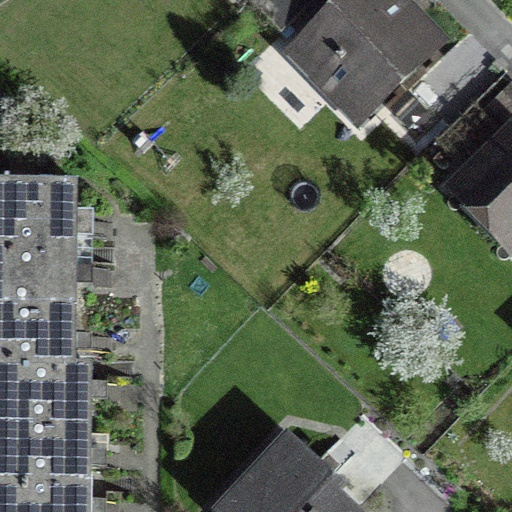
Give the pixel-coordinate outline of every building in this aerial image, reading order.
[(313,0),(248,0),(280,32),(313,0)] [(435,48),(388,0),(347,0),(305,41),(329,65),(319,75),(362,119),(435,48)] [(511,90),(486,116),(509,141),(456,191),(511,249),(511,90)] [(0,511),(89,511),(90,458),(91,399),(91,369),(75,369),(75,339),(76,286),(77,228),(77,187),(0,186),(0,511)] [(217,511),(358,511),(338,493),(342,489),(287,438),(217,511)]
